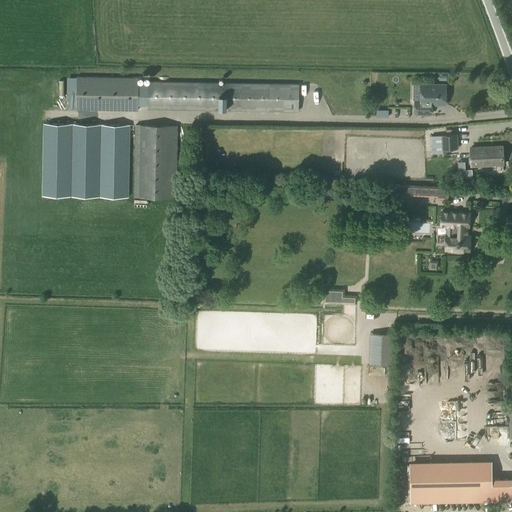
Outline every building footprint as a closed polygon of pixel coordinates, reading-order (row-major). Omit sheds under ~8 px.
[(76,79),(76,111),(137,112),(138,79),(76,79)] [(148,82),(147,110),(298,113),(298,84),(148,82)] [(414,101),(414,114),(431,114),(431,102),(435,102),(435,105),(445,105),(445,85),(420,85),(420,101),(414,101)] [(129,126),(43,124),(42,196),(128,198),(129,126)] [(135,127),(134,199),(176,199),(177,127),(135,127)] [(442,136),(430,136),(431,154),(443,153),(442,149),(456,149),(455,135),(441,135),(442,136)] [(502,147),(470,148),(471,167),(487,166),(487,164),(502,163),(502,165),(503,165),(502,147)] [(400,185),(400,198),(412,199),(412,197),(435,198),(436,200),(448,201),(449,188),(400,185)] [(441,212),(441,226),(450,227),(449,235),(446,235),(445,251),(448,251),(449,252),(452,252),(453,251),(469,252),(470,236),(465,236),(466,228),(469,228),(470,214),(441,212)] [(408,214),(407,231),(425,232),(426,218),(419,218),(419,214),(408,214)] [(323,288),(322,304),(356,305),(356,296),(342,296),(343,288),(323,288)] [(369,332),(368,364),(391,365),(392,333),(369,332)] [(489,460),(408,462),(409,503),(510,501),(509,480),(490,480),(489,460)]
